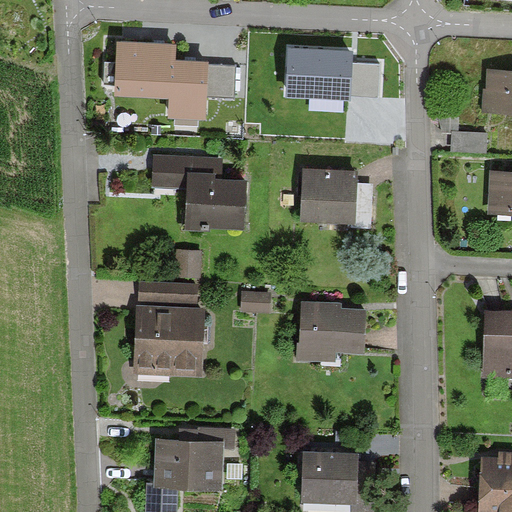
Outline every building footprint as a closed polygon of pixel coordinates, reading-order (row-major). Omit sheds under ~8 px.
[(177,44),(121,41),(118,94),(171,97),(170,117),(206,119),(207,96),(208,64),(208,62),(176,61),(177,44)] [(353,62),(353,50),(289,46),(286,96),(349,100),(350,94),(378,95),(380,63),(353,62)] [(234,97),(235,66),(208,64),(207,96),(234,97)] [(511,70),(483,69),(481,111),(511,112),(511,70)] [(453,132),(453,118),(439,118),(439,132),(449,132),(453,132)] [(482,151),(482,133),(453,132),(449,132),(448,151),(482,151)] [(223,157),(157,156),(157,186),(187,186),(186,231),(210,232),(210,228),(244,228),(245,179),(223,179),(223,157)] [(296,219),(347,221),(348,185),(349,174),(297,172),(296,219)] [(511,218),(511,176),(486,176),(484,214),(510,214),(509,218),(511,218)] [(348,185),(347,221),(347,230),(366,231),(367,185),(348,185)] [(195,280),(195,250),(169,249),(168,279),(195,280)] [(192,283),(135,282),(134,300),(191,301),(192,283)] [(264,292),(239,291),(238,310),(264,311),(264,292)] [(334,301),(296,300),(294,359),(329,360),(329,350),(357,351),(358,309),(334,308),(334,301)] [(196,308),(130,307),(129,373),(195,374),(196,308)] [(511,310),(479,311),(478,376),(511,376),(511,310)] [(201,438),(151,437),(149,485),(215,487),(216,446),(227,447),(228,428),(201,427),(201,438)] [(349,451),(296,450),(295,498),(348,499),(349,451)] [(511,511),(511,458),(511,459),(511,453),(495,452),(494,459),(476,458),(474,511),(511,511)] [(309,509),(354,510),(354,501),(310,499),(309,509)]
